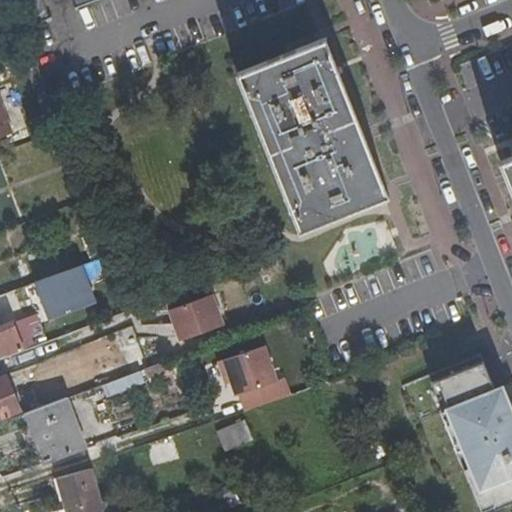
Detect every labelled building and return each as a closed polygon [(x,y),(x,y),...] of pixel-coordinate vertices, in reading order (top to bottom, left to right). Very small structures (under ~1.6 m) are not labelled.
[(38,0),(9,0),(21,29),(46,19),(38,0)] [(71,0),(75,8),(95,0),(71,0)] [(366,6),(345,14),(351,32),(362,28),(371,53),(382,49),(366,6)] [(307,234),(389,202),(361,131),(326,42),(244,75),(250,91),(307,234)] [(0,137),(13,132),(0,97),(0,137)] [(46,320),(92,301),(78,267),(31,284),(46,320)] [(213,294),(170,310),(181,340),(224,324),(213,294)] [(0,360),(4,359),(21,352),(10,325),(0,329),(0,328),(0,360)] [(121,358),(139,352),(131,327),(113,332),(121,358)] [(264,346),(218,363),(224,378),(230,376),(232,383),(237,396),(241,394),(246,409),(283,395),(278,381),(264,346)] [(478,353),(401,383),(451,511),(511,511),(511,403),(508,404),(499,385),(492,388),(478,353)] [(166,361),(147,368),(152,380),(171,373),(166,361)] [(107,394),(148,385),(145,373),(104,382),(107,394)] [(230,376),(224,378),(226,385),(232,383),(230,376)] [(0,418),(21,411),(8,378),(8,377),(0,379),(0,418)] [(285,378),(278,381),(283,395),(291,392),(285,378)] [(83,445),(65,398),(54,402),(25,412),(43,460),(83,445)] [(205,436),(202,424),(184,431),(188,442),(205,436)] [(221,428),(225,447),(247,442),(243,424),(221,428)] [(52,476),(64,511),(107,511),(102,498),(98,499),(86,465),(52,476)]
